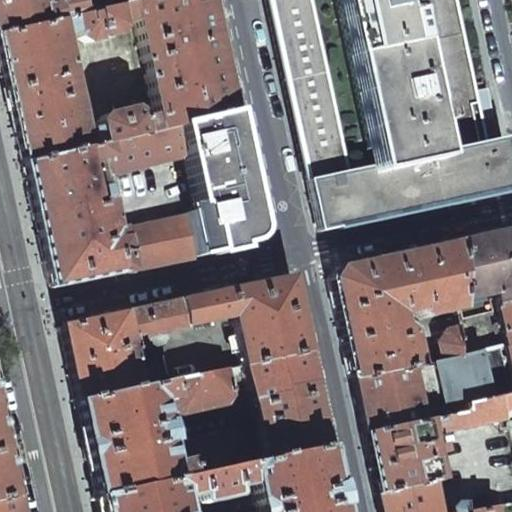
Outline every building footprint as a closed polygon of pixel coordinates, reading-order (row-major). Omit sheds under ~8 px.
[(0,68),(8,105),(20,163),(175,126),(229,113),(203,0),(153,0),(0,35),(0,68)] [(0,0),(0,35),(153,0),(0,0)] [(373,169),(336,0),(265,0),(306,184),(316,232),(511,190),(501,141),(476,146),(435,155),(373,169)] [(336,0),(373,169),(435,155),(401,0),(336,0)] [(401,0),(435,155),(476,146),(467,106),(474,105),(450,0),(401,0)] [(229,113),(175,126),(182,158),(193,212),(183,214),(183,217),(192,258),(235,249),(234,247),(243,245),(254,229),(241,171),(229,113)] [(175,126),(20,163),(36,232),(48,289),(192,258),(183,217),(170,220),(169,215),(159,217),(159,222),(132,228),(132,226),(111,230),(106,204),(111,203),(116,194),(112,175),(182,158),(175,126)] [(511,230),(454,243),(455,303),(492,294),(493,299),(491,299),(488,303),(490,307),(492,309),(494,308),(503,346),(511,344),(511,230)] [(335,268),(326,281),(348,381),(415,366),(407,332),(397,325),(395,320),(392,318),(396,311),(398,312),(401,313),(404,312),(406,311),(419,320),(456,312),(455,303),(454,243),(335,268)] [(287,278),(178,302),(183,327),(228,318),(239,367),(303,354),(287,278)] [(183,327),(178,302),(125,313),(143,388),(167,383),(156,332),(183,327)] [(73,403),(143,388),(125,313),(57,328),(66,371),(73,403)] [(456,328),(442,331),(440,335),(437,340),(435,344),(437,356),(431,357),(433,362),(457,356),(456,328)] [(435,332),(431,337),(437,340),(440,335),(435,332)] [(511,344),(503,346),(511,388),(511,344)] [(433,362),(415,366),(348,381),(354,408),(360,435),(422,423),(458,417),(458,409),(497,399),(511,395),(511,388),(503,346),(457,356),(433,362)] [(262,462),(323,449),(313,401),(303,354),(239,367),(234,369),(236,374),(241,373),(254,425),(251,426),(252,431),(255,430),(262,462)] [(143,388),(73,403),(84,456),(93,498),(226,470),(245,465),(240,438),(231,432),(184,442),(178,451),(180,462),(168,464),(165,445),(161,423),(159,423),(156,404),(167,401),(169,410),(179,416),(225,406),(231,397),(229,389),(234,388),(232,377),(236,374),(234,369),(167,383),(143,388)] [(511,395),(497,399),(498,417),(511,414),(511,395)] [(422,423),(425,435),(499,421),(498,417),(497,399),(458,409),(458,417),(422,423)] [(425,435),(422,423),(360,435),(366,464),(372,494),(428,484),(436,482),(429,456),(428,447),(425,435)] [(0,500),(12,498),(0,442),(0,500)] [(438,454),(437,446),(436,445),(435,445),(428,447),(429,456),(438,454)] [(247,486),(252,511),(335,511),(333,498),(323,449),(262,462),(245,465),(226,470),(230,489),(247,486)] [(226,470),(93,498),(96,511),(179,511),(177,501),(194,498),(195,504),(198,506),(230,499),(231,498),(232,495),(230,489),(226,470)] [(434,511),(428,484),(372,494),(376,511),(434,511)] [(0,511),(14,511),(12,498),(0,500),(0,511)]
